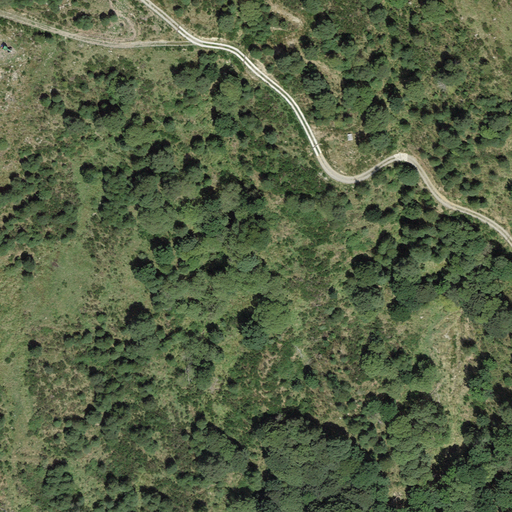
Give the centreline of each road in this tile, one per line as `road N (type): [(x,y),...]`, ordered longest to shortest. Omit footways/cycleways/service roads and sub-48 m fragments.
road 1 (track): [(511,242),(445,203),(405,158),(339,179),(285,93),(232,50),(186,36),(145,0)]
road 2 (track): [(0,13),(106,44),(197,42)]
